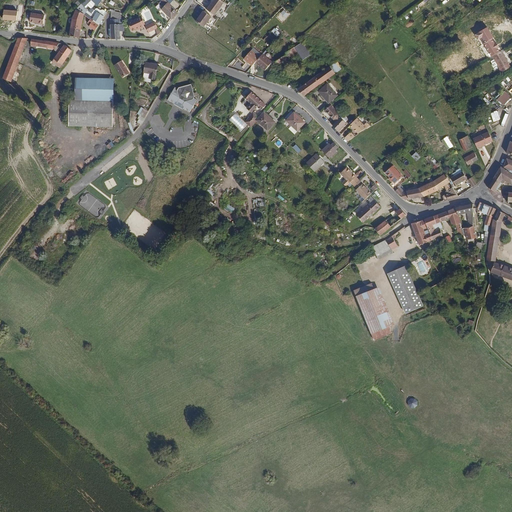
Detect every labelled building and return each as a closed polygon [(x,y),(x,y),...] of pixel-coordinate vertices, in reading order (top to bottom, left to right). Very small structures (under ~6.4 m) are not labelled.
[(178,12),(173,6),(175,3),(172,0),(163,0),(162,1),(165,6),(163,8),(164,11),(172,19),(178,12)] [(214,15),(225,2),(222,0),(212,0),(206,8),(214,15)] [(104,18),(110,10),(103,5),(97,13),(104,18)] [(16,20),(17,10),(3,9),(2,19),(16,20)] [(120,26),(121,18),(123,18),(123,14),(113,10),(112,25),(120,26)] [(82,27),(84,13),(76,11),(73,17),(72,25),(82,27)] [(196,21),(204,27),(212,17),(203,11),(196,21)] [(44,15),(31,13),(30,22),(43,24),(44,15)] [(104,18),(97,13),(93,18),(101,23),(102,20),(104,18)] [(100,24),(91,17),(87,24),(90,25),(90,26),(95,31),(100,24)] [(143,19),(141,20),(135,25),(131,28),(136,35),(139,33),(140,34),(139,30),(144,29),(146,28),(145,26),(147,25),(143,19)] [(160,30),(157,24),(148,27),(150,34),(155,32),(160,30)] [(80,36),(82,27),(72,25),(70,36),(80,36)] [(119,40),(120,26),(112,25),(111,39),(119,40)] [(0,89),(6,92),(28,38),(18,39),(0,84),(0,89)] [(56,48),(58,44),(60,44),(60,43),(58,43),(31,38),(30,44),(35,45),(35,44),(56,48)] [(310,57),(300,44),(299,45),(297,42),(285,54),(286,56),(290,60),(297,55),(307,68),(314,63),(310,57)] [(60,72),(73,50),(64,45),(51,67),(60,72)] [(256,62),(260,58),(252,50),(245,58),(253,66),(256,62)] [(508,69),(506,66),(499,53),(489,58),(497,71),(496,71),(498,75),(508,69)] [(273,62),(264,54),(260,58),(256,62),(266,71),(273,62)] [(318,60),(314,54),(310,57),(314,63),(318,60)] [(284,64),(290,60),(286,56),(276,63),(275,64),(281,71),(282,70),(280,67),(283,65),(283,66),(285,65),(284,64)] [(303,98),(347,65),(341,60),(298,92),(303,98)] [(156,73),(159,64),(146,61),(144,71),(156,73)] [(123,78),(129,74),(122,62),(115,66),(123,78)] [(76,77),(75,100),(114,101),(115,78),(76,77)] [(195,96),(191,84),(179,87),(175,86),(167,100),(189,112),(197,99),(195,97),(195,96)] [(337,96),(328,84),(318,92),(328,104),(337,96)] [(263,105),(249,91),(242,98),(248,103),(244,108),(248,112),(253,107),(253,108),(254,107),(258,110),(263,105)] [(502,107),(510,99),(505,94),(497,102),(502,107)] [(113,127),(114,101),(75,100),(70,99),(69,126),(113,127)] [(142,107),(135,121),(141,124),(148,110),(142,107)] [(338,115),(330,107),(324,113),(332,121),(338,115)] [(273,122),(262,112),(254,120),(265,131),(273,122)] [(293,114),(290,117),(285,122),(296,132),(300,128),(304,124),(293,114)] [(342,128),(349,121),(346,117),(344,119),(340,114),(338,115),(332,121),(335,126),(338,124),(342,128)] [(367,129),(356,119),(355,120),(360,126),(359,128),(362,132),(367,129)] [(360,126),(355,120),(349,126),(358,135),(362,132),(359,128),(360,126)] [(338,132),(342,128),(338,124),(335,126),(333,127),(338,132)] [(344,136),(348,141),(355,136),(351,131),(344,136)] [(447,136),(441,140),(446,150),(453,146),(447,136)] [(492,145),(488,136),(472,143),(476,152),(492,145)] [(470,148),(465,137),(458,140),(464,151),(470,148)] [(332,145),(334,143),(330,139),(328,141),(325,139),(319,146),(326,154),(333,147),(332,145)] [(314,170),(324,160),(316,153),(306,163),(314,170)] [(465,165),(475,160),(472,154),(462,159),(465,165)] [(511,171),(511,160),(506,158),(502,167),(508,169),(511,171)] [(402,177),(392,166),(384,174),(392,182),(388,186),(394,192),(398,189),(397,188),(403,182),(400,179),(402,177)] [(511,175),(507,171),(502,168),(500,166),(486,187),(492,191),(494,189),(495,188),(501,179),(505,182),(511,186),(511,184),(511,175)] [(358,180),(346,167),(339,174),(349,183),(350,182),(353,185),(358,180)] [(451,176),(455,184),(467,179),(463,171),(451,176)] [(435,190),(445,184),(450,195),(444,196),(445,201),(458,198),(444,173),(419,188),(417,189),(419,197),(435,190)] [(472,187),(476,184),(471,176),(467,179),(472,187)] [(496,191),(496,190),(497,189),(500,184),(503,183),(505,182),(501,179),(495,188),(494,189),(492,191),(495,193),(496,191)] [(371,194),(358,180),(353,185),(357,189),(355,190),(365,200),(371,194)] [(419,197),(417,189),(401,193),(398,189),(394,192),(399,198),(405,200),(419,197)] [(361,222),(379,206),(374,200),(369,205),(368,204),(355,215),(361,222)] [(489,226),(490,217),(485,215),(489,206),(479,202),(476,208),(479,211),(479,213),(480,213),(480,215),(482,215),(481,223),(483,223),(483,225),(489,226)] [(473,226),(472,204),(464,205),(456,207),(458,214),(465,213),(465,225),(461,227),(462,230),(465,229),(473,226)] [(490,217),(495,209),(489,206),(485,215),(490,217)] [(442,228),(440,222),(450,218),(452,224),(460,222),(458,214),(456,207),(439,214),(424,219),(432,240),(442,236),(439,229),(442,228)] [(378,235),(405,215),(400,210),(374,229),(378,235)] [(501,222),(505,214),(498,211),(492,219),(500,222),(501,222)] [(432,240),(424,219),(420,220),(429,241),(432,240)] [(499,237),(500,222),(492,219),(490,236),(499,237)] [(429,241),(420,220),(413,223),(412,224),(421,245),(429,242),(429,241)] [(477,236),(473,226),(465,229),(469,240),(477,236)] [(396,245),(392,236),(386,240),(391,248),(396,245)] [(497,260),(499,237),(490,236),(489,257),(490,263),(493,263),(493,260),(497,260)] [(391,248),(386,240),(372,248),(378,260),(392,252),(391,248)] [(511,267),(507,266),(498,262),(494,271),(511,278),(511,267)] [(423,306),(418,293),(405,266),(387,274),(402,308),(406,314),(423,306)] [(391,325),(378,287),(374,289),(372,282),(353,289),(355,296),(368,333),(370,333),(372,339),(390,332),(388,326),(391,325)] [(415,404),(417,402),(416,398),(412,397),(409,398),(407,401),(409,404),(412,406),(415,404)]
